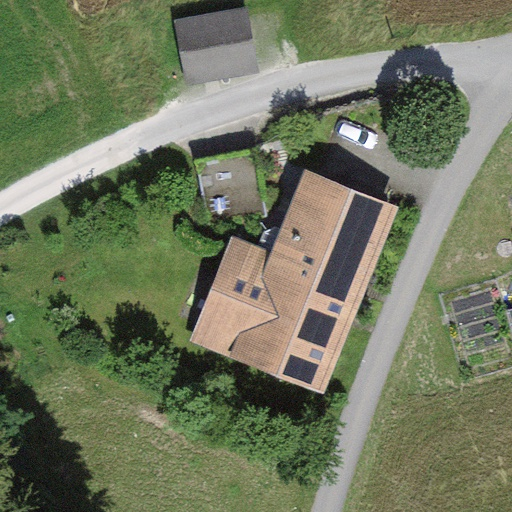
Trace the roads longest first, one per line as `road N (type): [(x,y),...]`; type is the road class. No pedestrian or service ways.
road 1 (track): [(507,69),(452,63),(371,71),(227,104),(152,132),(0,210)]
road 2 (unclassified): [(511,67),(404,295),(327,511)]
